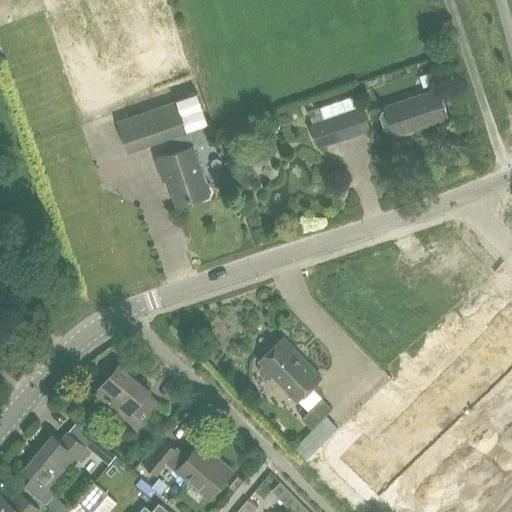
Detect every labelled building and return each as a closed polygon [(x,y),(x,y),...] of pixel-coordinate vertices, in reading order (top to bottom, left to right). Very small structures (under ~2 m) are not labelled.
[(384,106),(386,112),(384,116),(388,130),(394,135),(447,118),(438,89),(384,106)] [(195,91),(117,118),(128,150),(170,136),(183,132),(188,146),(191,145),(192,146),(212,139),(206,123),(206,122),(195,91)] [(318,147),(367,130),(359,107),(310,123),(318,147)] [(188,146),(157,156),(164,178),(169,176),(177,204),(178,203),(177,200),(205,191),(206,195),(207,194),(192,146),(191,145),(188,146)] [(422,255),(399,277),(424,303),(415,312),(431,329),(442,319),(433,310),(455,289),(422,255)] [(361,274),(338,296),(352,311),(351,312),(361,321),(362,320),(372,331),(386,316),(395,325),(411,310),(390,289),(383,296),(361,274)] [(482,297),(474,305),(479,311),(488,303),(482,297)] [(474,305),(465,314),(471,320),(479,311),(474,305)] [(511,309),(510,308),(492,325),(511,344),(511,309)] [(455,324),(446,332),(452,338),(460,330),(455,324)] [(494,327),(480,340),(505,365),(511,358),(511,344),(492,325),(494,327)] [(446,332),(437,340),(443,346),(452,338),(446,332)] [(282,336),(259,359),(262,363),(259,366),(259,371),(265,377),(270,377),(273,374),(296,399),(290,405),(301,417),(308,411),(322,397),(311,386),(321,376),(303,358),(301,359),(294,351),(295,350),(282,336)] [(480,340),(467,353),(491,379),(505,365),(480,340)] [(427,350),(418,359),(424,365),(433,356),(427,350)] [(467,353),(453,367),(477,392),(491,379),(467,353)] [(418,359),(410,367),(416,373),(424,365),(418,359)] [(96,391),(137,426),(157,402),(146,393),(149,390),(119,364),(96,391)] [(453,367),(439,380),(464,405),(477,392),(453,367)] [(399,377),(391,385),(396,391),(405,383),(399,377)] [(439,380),(425,393),(450,419),(464,405),(439,380)] [(391,385),(382,394),(388,400),(396,391),(391,385)] [(425,393),(411,407),(436,432),(450,419),(425,393)] [(322,397),(301,417),(311,428),(332,408),(322,397)] [(372,404),(363,412),(369,418),(377,410),(372,404)] [(411,407),(398,420),(422,446),(436,432),(411,407)] [(363,412),(354,420),(360,426),(369,418),(363,412)] [(398,420),(384,434),(409,459),(422,446),(398,420)] [(52,434),(23,467),(33,476),(25,486),(46,503),(56,492),(49,486),(75,455),(81,460),(90,450),(89,449),(95,441),(77,425),(70,433),(68,431),(60,440),(52,434)] [(341,426),(332,434),(338,440),(346,431),(341,426)] [(362,438),(395,472),(409,459),(384,434),(371,447),(362,438)] [(166,461),(177,448),(164,437),(143,462),(156,474),(167,462),(166,461)] [(362,438),(344,456),(377,489),(395,472),(362,438)] [(177,448),(166,461),(167,462),(176,470),(209,497),(232,470),(216,456),(214,458),(198,444),(188,456),(178,447),(177,448)] [(97,485),(88,497),(97,505),(107,493),(97,485)] [(278,497),(288,508),(297,499),(286,488),(278,497)] [(0,511),(38,511),(40,510),(18,491),(10,501),(1,494),(0,494),(0,511)] [(247,499),(235,511),(252,511),(256,508),(247,499)] [(169,511),(159,503),(152,511),(145,506),(139,511),(169,511)]
